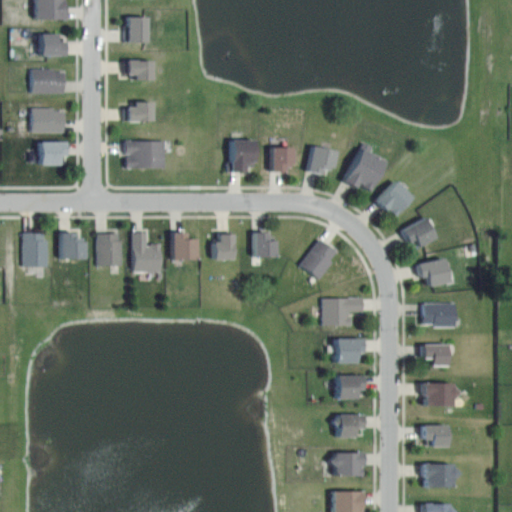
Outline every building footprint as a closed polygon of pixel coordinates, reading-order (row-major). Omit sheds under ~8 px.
[(25,0),(59,0),(59,20),(25,21),(25,0)] [(119,17),(145,17),(145,43),(119,43),(119,17)] [(32,33),(50,34),(50,42),(63,41),(64,54),(33,57),(32,33)] [(118,60),(149,60),(149,80),(118,80),(118,60)] [(26,68),(62,68),(62,93),(26,93),(26,68)] [(118,103),(149,101),(150,120),(119,122),(118,103)] [(25,107),(63,107),(63,132),(25,132),(25,107)] [(229,132),(229,164),(243,164),(243,156),(257,156),(257,132),(229,132)] [(311,138),(304,165),(332,172),(339,145),(311,138)] [(28,140),(28,163),(50,163),(50,157),(65,157),(65,140),(28,140)] [(119,140),(119,153),(125,153),(125,158),(119,158),(119,168),(163,168),(163,140),(119,140)] [(267,141),(296,141),(296,168),(267,168),(267,141)] [(357,141),(388,154),(374,187),(343,173),(357,141)] [(397,171),(373,192),(390,212),(414,190),(397,171)] [(398,223),(421,209),(433,229),(409,243),(398,223)] [(51,231),(81,230),(82,258),(52,259),(51,231)] [(163,230),(194,231),(195,258),(164,260),(163,230)] [(245,230),(260,230),(260,239),(273,239),(273,257),(245,257),(245,230)] [(92,233),(118,231),(119,264),(94,265),(92,233)] [(128,231),(142,231),(142,244),(158,244),(157,272),(127,272),(128,231)] [(18,232),(45,232),(45,266),(18,266),(18,232)] [(209,232),(223,232),(224,257),(206,258),(205,241),(210,241),(209,232)] [(313,238),(294,265),(314,279),(333,252),(313,238)] [(415,257),(441,251),(446,274),(420,280),(415,257)] [(317,297),(359,297),(359,312),(344,311),(344,326),(317,325),(317,297)] [(424,297),(460,297),(459,321),(423,320),(424,297)] [(339,358),(359,358),(360,348),(365,348),(365,336),(340,335),(339,358)] [(426,338),(451,338),(452,362),(435,362),(435,354),(427,355),(426,338)] [(421,364),(443,364),(443,343),(413,342),(413,356),(421,357),(421,364)] [(360,395),(360,386),(366,386),(366,371),(340,371),(339,395),(360,395)] [(428,377),(456,377),(456,381),(462,387),(456,394),(456,401),(428,401),(428,377)] [(444,404),(445,382),(414,381),(414,404),(444,404)] [(352,435),(336,436),(335,425),(330,420),(336,412),(360,412),(360,427),(352,427),(352,435)] [(420,423),(444,423),(444,444),(426,444),(426,437),(420,437),(420,423)] [(358,451),(358,464),(355,464),(355,467),(356,467),(356,473),(331,473),(331,465),(325,459),(331,453),(331,451),(358,451)] [(449,462),(449,464),(455,471),(449,477),(449,484),(421,484),(421,477),(422,477),(422,475),(419,475),(419,461),(449,462)] [(329,511),(329,489),(358,489),(358,503),(357,503),(357,509),(356,509),(356,511),(329,511)] [(420,511),(420,502),(445,502),(445,504),(450,510),(448,511),(420,511)]
